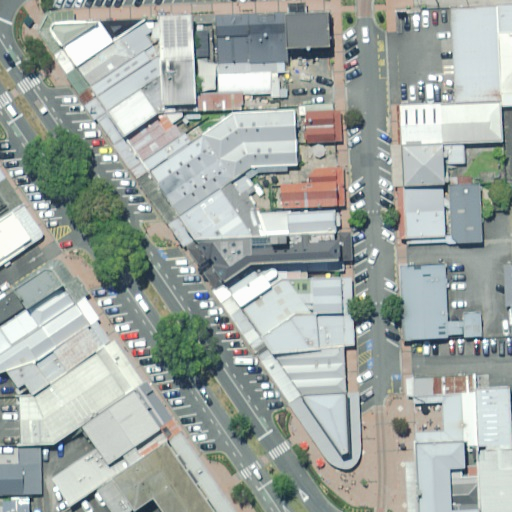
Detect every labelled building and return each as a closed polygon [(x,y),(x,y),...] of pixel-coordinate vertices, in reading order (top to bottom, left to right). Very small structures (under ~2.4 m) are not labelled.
[(511,16),(448,18),(450,118),(500,116),(511,115),(511,16)] [(332,18),(287,20),(288,55),(333,54),(332,18)] [(134,21),(107,19),(103,22),(114,39),(136,25),(134,21)] [(78,66),(111,117),(145,94),(149,91),(149,83),(151,80),(148,62),(151,60),(145,51),(147,48),(145,20),(114,41),(78,66)] [(288,55),(287,20),(209,23),(211,76),(289,73),(288,55)] [(48,23),(78,66),(114,41),(101,22),(48,23)] [(194,22),(157,24),(161,110),(197,109),(194,22)] [(111,117),(126,137),(155,116),(159,113),(145,94),(111,117)] [(202,135),(234,180),(245,172),(252,167),(299,165),(296,110),(234,113),(202,135)] [(340,110),(307,112),(308,143),(342,142),(340,110)] [(126,137),(132,145),(162,125),(155,116),(126,137)] [(501,152),(500,116),(450,118),(396,119),(397,155),(501,152)] [(167,132),(162,125),(132,145),(137,153),(167,132)] [(176,125),(167,132),(137,153),(143,162),(182,134),(176,125)] [(185,132),(182,134),(143,162),(150,173),(192,142),(185,132)] [(192,142),(150,173),(181,220),(234,180),(202,135),(192,142)] [(442,153),(397,155),(398,192),(443,191),(442,153)] [(344,167),(316,168),(309,177),(310,183),(282,185),(283,209),(346,206),(344,167)] [(234,180),(181,220),(198,243),(266,237),(259,211),(248,195),(257,189),(245,172),(234,180)] [(13,215),(0,196),(0,224),(11,217),(13,215)] [(475,199),(444,200),(445,251),(476,251),(475,199)] [(438,201),(403,202),(404,252),(439,251),(438,201)] [(336,211),(289,214),(289,235),(337,233),(336,211)] [(0,266),(31,245),(11,217),(0,224),(0,266)] [(266,237),(198,243),(231,292),(257,275),(340,271),(340,262),(354,261),(352,233),(337,233),(289,235),(266,237)] [(511,275),(496,276),(498,350),(511,349),(511,275)] [(0,334),(57,294),(45,276),(0,307),(0,334)] [(233,296),(242,309),(272,287),(264,276),(233,296)] [(343,278),(314,279),(315,315),(344,314),(343,278)] [(297,314),(313,315),(289,280),(283,279),(272,287),(242,309),(262,338),(297,314)] [(437,281),(398,282),(400,353),(439,352),(437,281)] [(0,364),(72,314),(57,294),(0,334),(0,364)] [(13,387),(86,335),(72,314),(0,364),(0,390),(2,394),(13,387)] [(344,314),(315,315),(313,315),(297,314),(262,338),(275,356),(345,348),(344,314)] [(100,361),(104,359),(86,335),(13,387),(30,411),(100,361)] [(345,348),(275,356),(303,399),(346,396),(345,348)] [(79,436),(129,401),(100,361),(30,411),(15,422),(16,453),(48,456),(79,436)] [(420,452),(421,511),(474,511),(473,397),(499,397),(499,380),(424,381),(425,405),(452,404),(453,437),(426,438),(426,452),(420,452)] [(303,399),(342,457),(349,456),(346,396),(303,399)] [(473,397),(474,511),(511,511),(511,453),(510,454),(508,397),(499,397),(473,397)] [(155,438),(129,401),(79,436),(106,472),(155,438)] [(210,511),(165,447),(110,486),(128,511),(142,511),(153,505),(157,511),(210,511)] [(108,479),(91,455),(53,482),(69,506),(108,479)] [(23,464),(0,463),(0,497),(23,498),(23,464)]
